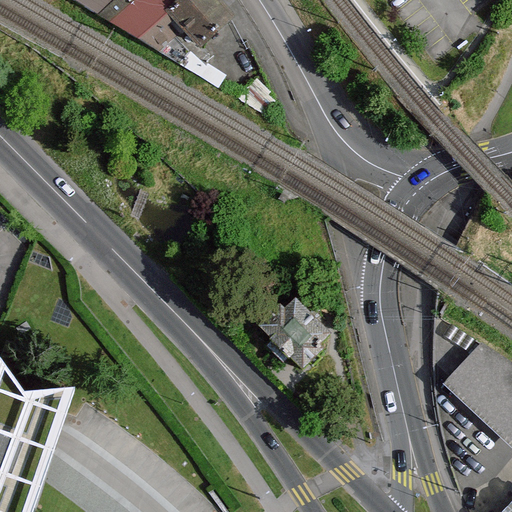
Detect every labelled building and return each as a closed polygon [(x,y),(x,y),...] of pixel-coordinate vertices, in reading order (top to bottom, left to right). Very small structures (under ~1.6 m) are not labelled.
[(80,0),(100,12),(113,0),(80,0)] [(171,13),(183,0),(127,0),(109,18),(162,51),(182,33),(165,19),(171,13)] [(235,17),(221,0),(183,0),(171,13),(202,49),(235,17)] [(332,333),(292,295),(261,327),(301,365),(332,333)] [(456,378),(511,437),(511,367),(482,349),(456,378)] [(0,511),(37,511),(47,479),(61,439),(76,395),(29,401),(0,359),(0,511)]
